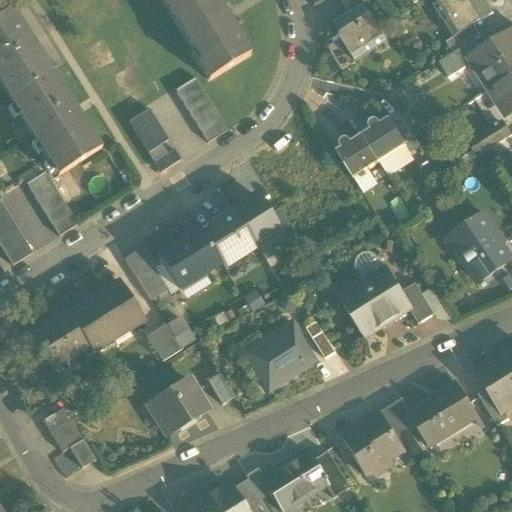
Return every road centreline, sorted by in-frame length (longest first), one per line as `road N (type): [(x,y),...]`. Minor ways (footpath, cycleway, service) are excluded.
road 1 (residential): [(0,403),(56,494),(71,504),(102,503),(511,319)]
road 2 (residential): [(289,0),(298,49),(279,108),(233,155),(0,300)]
